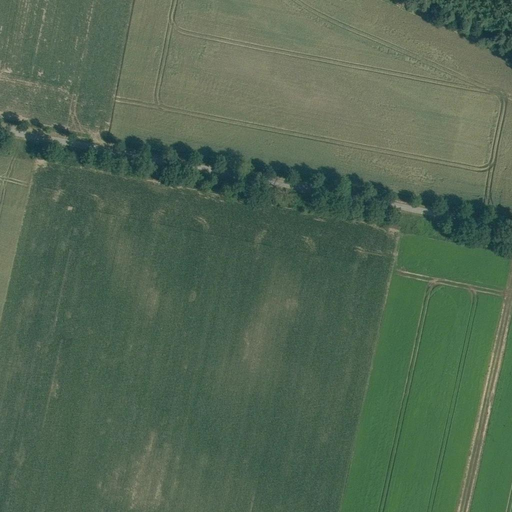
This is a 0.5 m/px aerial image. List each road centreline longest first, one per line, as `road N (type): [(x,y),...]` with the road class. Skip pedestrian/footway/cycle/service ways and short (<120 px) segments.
road 1 (unclassified): [(0,127),(511,226)]
road 2 (track): [(511,293),(462,511)]
